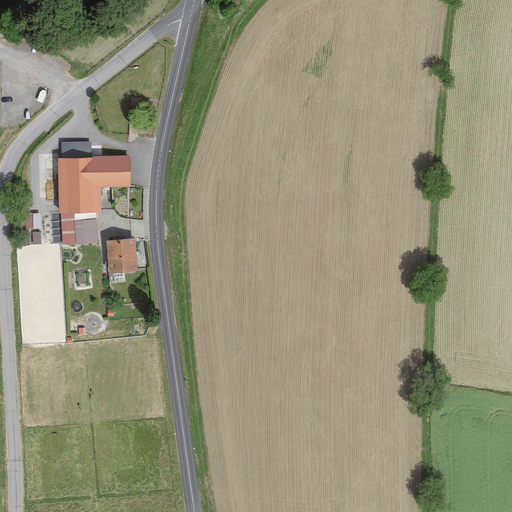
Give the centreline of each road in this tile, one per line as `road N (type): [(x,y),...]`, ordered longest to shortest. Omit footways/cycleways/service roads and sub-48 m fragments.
road 1 (unclassified): [(193,17),(23,143),(4,202),(17,511)]
road 2 (secondary): [(193,17),(156,212),(194,511)]
